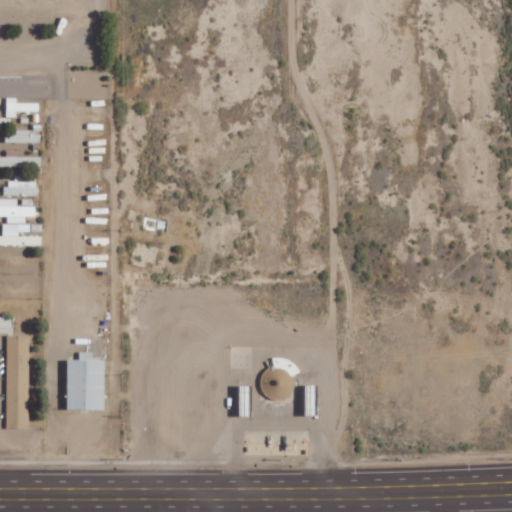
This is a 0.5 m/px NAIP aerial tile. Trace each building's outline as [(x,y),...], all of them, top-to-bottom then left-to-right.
[(16,112),(40,112),(40,103),(17,103),(17,98),(7,98),(7,117),(16,117),(16,112)] [(41,143),(41,128),(5,129),(5,143),(41,143)] [(16,157),(16,151),(7,151),(7,157),(0,157),(0,167),(42,166),(42,156),(16,157)] [(3,195),(37,196),(37,181),(22,181),(22,175),(11,175),(11,187),(3,186),(3,195)] [(7,223),(25,222),(25,216),(35,216),(35,206),(17,207),(17,198),(0,198),(0,216),(7,217),(7,223)] [(0,245),(42,245),(42,236),(19,236),(19,232),(30,232),(30,224),(2,224),(2,236),(0,236),(0,245)] [(0,333),(14,333),(14,317),(0,316),(0,333)] [(29,335),(7,335),(6,429),(28,429),(29,335)] [(263,392),(270,392),(270,399),(295,399),(294,366),(291,366),(291,358),(274,358),(274,367),(262,367),(263,392)] [(69,410),(106,410),(107,360),(69,359),(69,410)]
